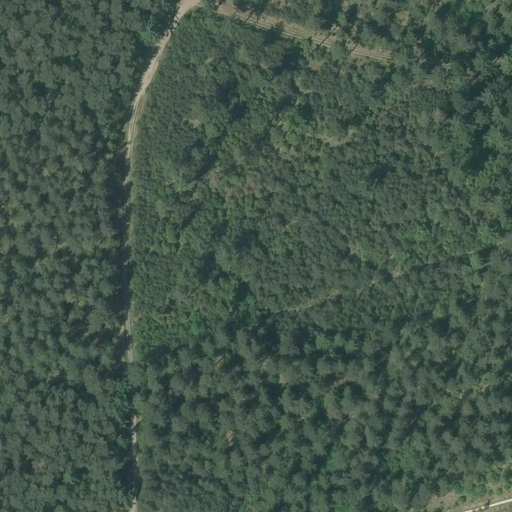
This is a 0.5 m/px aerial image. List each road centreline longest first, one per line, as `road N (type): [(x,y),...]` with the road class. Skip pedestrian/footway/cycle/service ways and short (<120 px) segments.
road 1 (track): [(190,0),(144,83),(131,130),(130,369)]
road 2 (track): [(511,65),(361,54),(190,0)]
road 3 (track): [(131,511),(130,369)]
